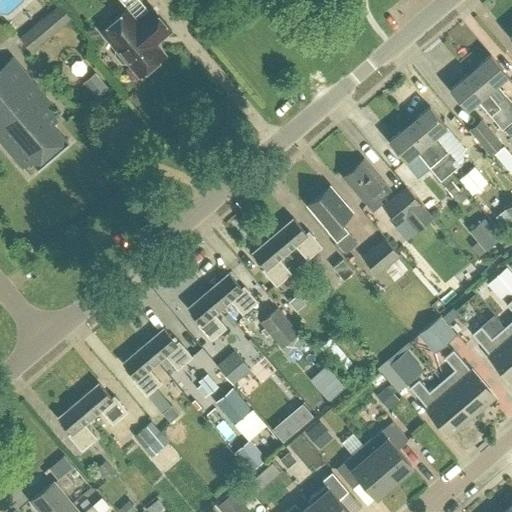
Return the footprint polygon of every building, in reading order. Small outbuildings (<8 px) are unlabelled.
[(21,37),(31,50),(71,16),(61,3),(21,37)] [(116,49),(115,54),(122,62),(128,62),(139,76),(166,54),(157,43),(172,30),(153,7),(137,20),(127,8),(100,30),(116,49)] [(490,54),(470,71),(511,118),(511,101),(497,84),(508,74),(490,54)] [(56,120),(45,107),(50,103),(11,57),(0,65),(0,139),(22,165),(31,158),(38,165),(66,141),(52,124),(56,120)] [(502,129),(511,120),(511,118),(470,71),(449,89),(467,109),(479,99),(487,109),(486,110),(502,129)] [(94,73),(82,83),(95,98),(107,88),(94,73)] [(408,124),(425,144),(446,127),(429,107),(408,124)] [(478,116),(465,127),(486,152),(499,141),(478,116)] [(441,180),(453,194),(461,187),(449,173),(459,165),(443,146),(434,154),(425,144),(408,124),(388,141),(405,161),(417,151),(425,161),(424,162),(440,181),(441,180)] [(511,154),(504,145),(495,153),(511,171),(511,170),(511,154)] [(364,159),(342,177),(371,211),(382,202),(379,199),(390,190),(364,159)] [(472,167),(458,179),(470,194),(485,182),(472,167)] [(352,212),(330,186),(308,205),(329,230),(327,231),(336,242),(348,232),(340,222),(352,212)] [(380,206),(395,223),(402,217),(414,231),(429,217),(402,187),(380,206)] [(511,199),(493,216),(511,238),(511,199)] [(293,219),(273,235),(287,252),(295,245),(306,259),(321,247),(308,232),(306,234),(293,219)] [(273,235),(253,252),(266,268),(263,270),(275,285),(290,272),(279,258),(287,252),(273,235)] [(360,256),(374,274),(397,255),(382,237),(360,256)] [(317,277),(326,272),(317,255),(308,260),(317,277)] [(342,278),(351,271),(340,259),(334,264),(332,266),(342,278)] [(228,273),(208,291),(221,307),(230,299),(242,313),(256,301),(244,287),(241,288),(228,273)] [(208,291),(187,308),(200,323),(198,325),(211,340),(226,327),(214,313),(221,307),(208,291)] [(511,318),(503,326),(511,336),(511,297),(505,303),(511,311),(511,318)] [(278,307),(259,321),(278,347),(297,333),(278,307)] [(441,316),(427,327),(442,346),(456,335),(441,316)] [(470,333),(510,380),(511,378),(511,336),(503,326),(490,337),(480,325),(470,333)] [(164,328),(143,346),(156,362),(165,355),(177,368),(190,357),(178,343),(177,344),(164,328)] [(334,332),(324,340),(346,365),(355,357),(334,332)] [(143,346),(122,364),(135,379),(133,380),(146,395),(161,382),(149,368),(156,362),(143,346)] [(441,380),(470,414),(492,395),(452,349),(443,357),(453,369),(441,380)] [(234,350),(217,364),(233,383),(250,369),(234,350)] [(407,351),(390,365),(403,379),(419,365),(407,351)] [(408,386),(448,433),(470,414),(441,380),(428,390),(418,378),(408,386)] [(98,384),(78,401),(92,417),(101,410),(112,423),(126,412),(113,397),(111,399),(98,384)] [(232,387),(215,401),(234,422),(251,408),(232,387)] [(78,401),(58,417),(71,433),(69,434),(82,449),(96,437),(84,423),(92,417),(78,401)] [(161,412),(168,421),(177,413),(170,405),(161,412)] [(251,408),(234,422),(248,439),(265,424),(251,408)] [(288,417),(272,429),(283,442),(298,429),(288,417)] [(150,420),(133,435),(150,456),(168,441),(150,420)] [(378,445),(369,452),(393,480),(411,464),(397,447),(407,438),(392,420),(372,437),(378,445)] [(248,439),(234,451),(250,471),(264,459),(248,439)] [(393,480),(369,452),(360,460),(353,452),(335,467),(352,487),(361,479),(375,495),(393,480)] [(114,472),(102,459),(93,466),(105,479),(114,472)] [(30,498),(42,511),(57,511),(72,500),(63,489),(73,480),(65,471),(54,480),(53,479),(30,498)] [(325,484),(308,499),(311,502),(319,511),(350,511),(338,498),(348,490),(331,471),(321,479),(325,484)] [(214,505),(219,511),(244,511),(247,510),(231,491),(214,505)] [(57,511),(99,511),(92,502),(81,511),(72,500),(57,511)] [(319,511),(311,502),(301,510),(294,502),(283,511),(319,511)]
